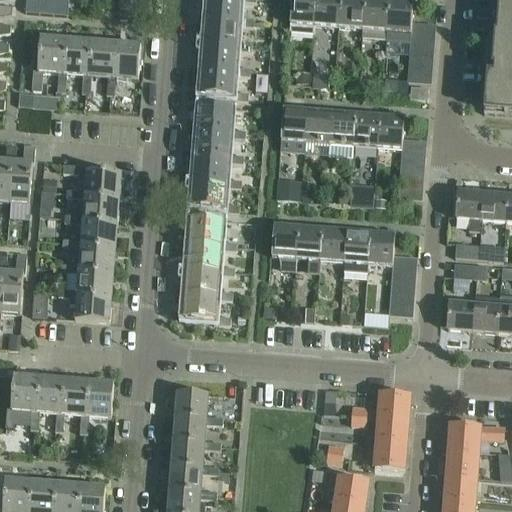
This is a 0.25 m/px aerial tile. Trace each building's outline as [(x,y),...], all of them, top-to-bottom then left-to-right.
[(220,0),(206,0),(205,24),(238,27),(238,30),(253,31),(254,23),(239,22),(240,5),(240,1),(220,0)] [(314,37),(314,29),(315,0),(291,0),(289,35),(314,37)] [(315,0),(314,29),(337,31),(339,0),(315,0)] [(354,0),(339,0),(337,31),(362,33),(364,1),(354,0)] [(492,71),(494,71),(494,76),(494,78),(487,77),(484,117),(511,118),(511,0),(497,0),(497,9),(499,9),(496,37),(495,37),(492,71)] [(364,1),(362,33),(361,41),(385,43),(388,3),(364,1)] [(388,3),(385,43),(386,35),(410,37),(411,26),(413,5),(388,3)] [(0,19),(11,18),(11,9),(0,8),(0,19)] [(119,11),(119,22),(128,23),(128,19),(129,12),(119,11)] [(205,24),(203,47),(236,50),(236,54),(251,56),(252,48),(237,46),(238,30),(238,27),(205,24)] [(411,26),(410,37),(411,37),(410,38),(434,39),(435,28),(411,26)] [(0,38),(9,37),(10,28),(0,27),(0,38)] [(410,38),(410,49),(433,51),(434,39),(410,38)] [(42,77),(58,78),(62,78),(65,42),(40,40),(37,75),(33,75),(32,94),(40,94),(42,77)] [(62,78),(58,78),(56,95),(65,96),(66,79),(82,80),(87,81),(90,44),(65,42),(62,78)] [(87,81),(82,80),(81,97),(90,98),(91,81),(107,82),(111,83),(114,46),(90,44),(87,81)] [(0,56),(8,56),(9,47),(0,46),(0,56)] [(111,83),(107,82),(106,99),(114,100),(116,83),(138,85),(141,48),(114,46),(111,83)] [(203,47),(201,72),(234,75),(234,79),(249,80),(250,72),(235,71),(236,54),(236,50),(203,47)] [(410,49),(408,60),(433,62),(433,51),(410,49)] [(408,60),(407,73),(432,74),(433,62),(408,60)] [(248,97),(233,96),(234,79),(234,75),(201,72),(199,98),(229,100),(229,104),(248,105),(248,97)] [(430,89),(432,74),(407,73),(406,86),(430,89)] [(297,75),(297,87),(309,88),(310,76),(297,75)] [(313,76),(313,89),(327,90),(328,90),(329,77),(313,76)] [(385,83),(385,95),(397,96),(397,83),(385,83)] [(429,91),(411,89),(410,102),(428,103),(429,91)] [(59,100),(32,98),(25,98),(24,105),(32,105),(31,111),(58,114),(59,100)] [(199,109),(196,134),(230,137),(230,142),(245,143),(245,135),(230,133),(232,112),(199,109)] [(301,155),(303,153),(306,114),(283,112),(279,152),(280,152),(282,154),(301,155)] [(306,114),(303,153),(304,154),(305,146),(328,148),(330,116),(306,114)] [(330,116),(328,148),(352,150),(354,118),(330,116)] [(354,118),(352,150),(376,152),(378,119),(354,118)] [(378,119),(376,152),(401,154),(425,156),(426,145),(402,143),(404,121),(378,119)] [(196,134),(194,160),(227,163),(227,167),(243,168),(243,160),(228,159),(229,142),(230,142),(230,137),(196,134)] [(0,206),(9,207),(13,165),(17,166),(17,164),(15,149),(7,149),(6,164),(0,163),(0,206)] [(13,165),(9,207),(29,209),(32,167),(34,167),(35,151),(24,150),(24,165),(17,164),(17,166),(13,165)] [(401,154),(400,166),(424,167),(425,156),(401,154)] [(194,160),(192,185),(226,188),(225,192),(241,193),(241,185),(226,183),(227,167),(227,163),(194,160)] [(400,166),(399,178),(423,179),(424,167),(400,166)] [(84,184),(83,195),(84,195),(84,200),(120,203),(122,177),(86,174),(87,171),(64,169),(63,177),(79,178),(79,184),(84,184)] [(399,178),(398,189),(422,191),(423,179),(399,178)] [(57,182),(43,182),(42,194),(56,195),(57,182)] [(224,208),(225,192),(226,188),(192,185),(190,210),(221,212),(221,216),(238,217),(239,209),(224,208)] [(302,192),(301,205),(312,206),(313,185),(302,185),(302,192)] [(351,188),(350,210),(374,211),(375,189),(351,188)] [(421,205),(422,191),(398,189),(397,203),(421,205)] [(277,190),(276,203),(301,205),(302,192),(277,190)] [(339,192),(338,208),(347,209),(347,192),(339,192)] [(83,203),(81,220),(83,220),(82,224),(118,227),(120,203),(84,200),(84,195),(83,195),(66,194),(66,202),(83,203)] [(480,225),(482,226),(482,224),(484,196),(457,194),(454,223),(469,225),(468,235),(479,236),(480,225)] [(482,224),(482,226),(506,227),(508,198),(484,196),(482,224)] [(376,201),(375,210),(386,211),(387,202),(376,201)] [(41,211),(40,220),(51,220),(51,212),(41,211)] [(79,245),(62,243),(79,245),(80,245),(80,249),(116,252),(118,227),(82,224),(83,220),(81,220),(64,218),(63,227),(81,228),(79,245)] [(190,221),(187,248),(221,251),(236,252),(236,247),(221,246),(223,224),(190,221)] [(295,274),(296,263),(298,231),(273,229),(271,261),(283,262),(285,274),(295,274)] [(298,231),(296,263),(307,264),(309,275),(319,276),(320,265),(322,233),(298,231)] [(322,233),(320,265),(344,267),(345,234),(322,233)] [(345,234),(344,267),(344,275),(367,277),(368,269),(369,237),(369,236),(345,234)] [(368,269),(392,271),(393,260),(395,238),(369,237),(368,269)] [(79,252),(77,269),(79,269),(78,274),(114,277),(116,252),(80,249),(80,245),(79,245),(62,243),(62,251),(79,252)] [(454,262),(478,264),(480,250),(456,247),(454,262)] [(218,275),(218,279),(234,280),(234,272),(219,271),(221,251),(187,248),(185,273),(218,275)] [(480,250),(478,264),(488,265),(489,250),(480,250)] [(4,277),(1,318),(20,320),(23,278),(25,278),(26,261),(16,260),(14,275),(8,275),(8,277),(4,277)] [(392,271),(416,272),(417,261),(393,260),(392,271)] [(453,282),(477,283),(478,270),(478,269),(454,267),(453,282)] [(77,277),(75,294),(77,295),(77,299),(112,301),(114,277),(78,274),(79,269),(77,269),(60,268),(60,276),(77,277)] [(478,270),(477,283),(486,284),(487,270),(478,269),(478,270)] [(392,271),(391,283),(415,285),(416,272),(392,271)] [(185,273),(183,296),(217,299),(216,303),(232,305),(232,297),(217,295),(218,279),(218,275),(185,273)] [(391,283),(390,294),(414,296),(415,285),(391,283)] [(35,292),(35,300),(47,301),(48,293),(35,292)] [(110,327),(112,301),(77,299),(77,295),(75,294),(59,293),(58,301),(69,302),(68,308),(74,309),(73,324),(110,327)] [(390,294),(389,306),(414,308),(414,296),(390,294)] [(215,320),(216,303),(217,299),(183,296),(181,322),(213,324),(213,328),(230,330),(230,322),(215,320)] [(474,308),(473,336),(497,338),(499,310),(500,301),(476,300),(475,299),(475,302),(474,308)] [(445,334),(473,336),(474,308),(448,305),(445,334)] [(412,321),(414,308),(389,306),(388,319),(412,321)] [(46,308),(33,307),(32,320),(45,321),(46,308)] [(264,310),(263,320),(267,320),(277,322),(278,311),(267,310),(264,310)] [(306,310),(305,324),(315,325),(315,311),(306,310)] [(511,310),(499,310),(497,338),(511,339),(511,310)] [(341,317),(340,327),(353,328),(353,318),(341,317)] [(9,338),(8,353),(20,354),(21,338),(9,338)] [(14,415),(31,417),(30,434),(34,434),(38,380),(13,378),(10,413),(6,413),(5,432),(13,433),(14,415)] [(38,380),(34,434),(38,434),(39,418),(55,419),(54,436),(59,436),(63,382),(38,380)] [(89,384),(63,382),(59,436),(65,436),(67,419),(85,421),(89,384)] [(85,421),(84,438),(87,438),(89,422),(111,423),(114,386),(89,384),(85,421)] [(325,401),(324,405),(336,406),(336,395),(325,394),(325,397),(325,401)] [(176,396),(173,423),(206,425),(206,430),(207,429),(222,430),(223,422),(207,421),(209,398),(176,396)] [(376,422),(376,426),(409,427),(411,399),(378,397),(377,413),(351,411),(350,431),(366,432),(366,421),(376,422)] [(173,423),(172,447),(204,450),(205,453),(220,455),(220,446),(205,445),(206,430),(206,425),(173,423)] [(376,426),(374,450),(407,453),(409,427),(376,426)] [(449,428),(446,457),(479,459),(480,445),(503,446),(504,432),(449,428)] [(21,443),(20,455),(31,456),(32,444),(21,443)] [(172,447),(170,472),(202,475),(203,478),(218,479),(219,471),(203,470),(205,453),(204,450),(172,447)] [(325,468),(340,470),(343,451),(328,449),(325,468)] [(405,475),(407,453),(374,450),(373,473),(405,475)] [(446,457),(444,482),(477,484),(479,459),(446,457)] [(511,478),(509,458),(499,458),(501,483),(511,484),(511,478)] [(170,472),(168,498),(201,500),(201,503),(216,504),(217,496),(201,494),(203,478),(202,475),(170,472)] [(337,481),(333,507),(364,511),(365,511),(369,485),(337,481)] [(0,507),(0,511),(28,511),(30,484),(5,482),(2,507),(0,507)] [(444,482),(442,507),(475,508),(477,484),(444,482)] [(53,511),(56,486),(30,484),(28,511),(53,511)] [(77,511),(80,488),(56,486),(53,511),(77,511)] [(103,511),(106,490),(80,488),(77,511),(103,511)] [(168,498),(166,511),(200,511),(201,503),(201,500),(168,498)]
